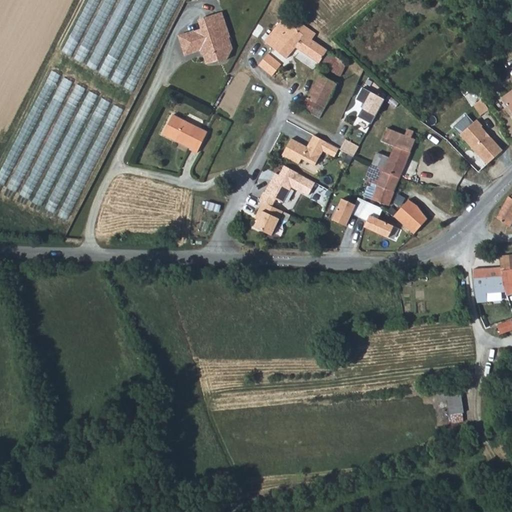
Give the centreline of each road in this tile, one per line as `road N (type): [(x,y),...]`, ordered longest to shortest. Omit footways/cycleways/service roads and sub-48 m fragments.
road 1 (unclassified): [(215,259),(409,259),(453,239),(511,180)]
road 2 (unclassified): [(0,252),(215,259)]
road 3 (residential): [(215,259),(279,103),(265,81)]
road 4 (track): [(479,327),(477,422),(492,457),(511,470)]
